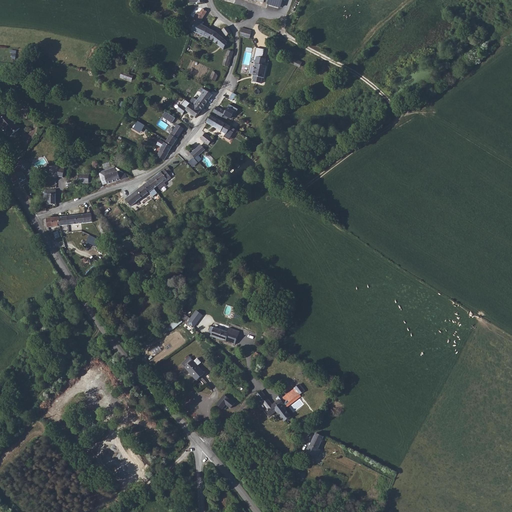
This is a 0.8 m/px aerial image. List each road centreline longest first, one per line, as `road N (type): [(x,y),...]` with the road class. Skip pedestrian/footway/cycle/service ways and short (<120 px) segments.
road 1 (unclassified): [(212,0),(235,30),(236,53),(190,135),(143,176),(33,218)]
road 2 (tertiary): [(33,218),(137,373),(204,449)]
